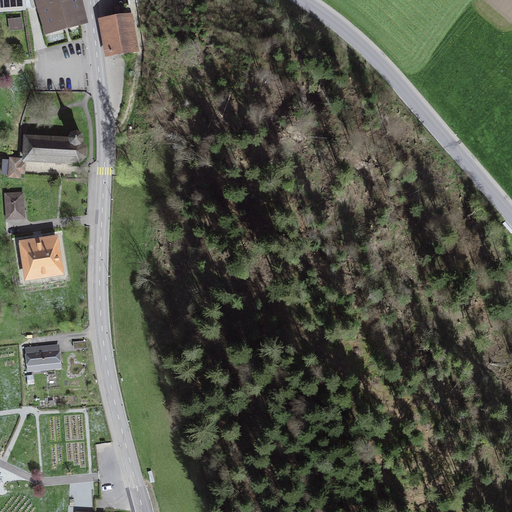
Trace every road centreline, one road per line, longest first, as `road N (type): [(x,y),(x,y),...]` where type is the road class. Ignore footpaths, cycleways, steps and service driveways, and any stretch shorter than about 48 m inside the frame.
road 1 (secondary): [(142,511),(102,330),(104,123),(90,0)]
road 2 (unclassified): [(511,217),(373,56),(303,0)]
